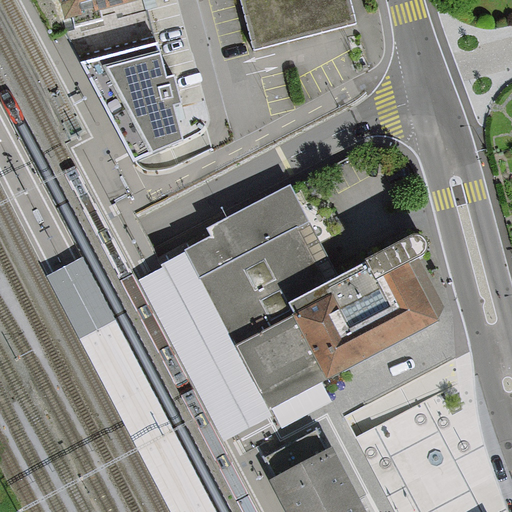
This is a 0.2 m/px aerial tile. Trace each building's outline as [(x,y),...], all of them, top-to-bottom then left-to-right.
[(61,0),(65,16),(132,0),(61,0)] [(158,44),(81,64),(134,163),(183,142),(175,108),(182,105),(175,77),(167,79),(158,44)] [(266,407),(327,376),(286,302),(336,275),(292,190),(207,235),(210,241),(186,254),(266,407)] [(437,318),(396,243),(336,275),(286,302),(327,376),(437,318)] [(259,427),(272,420),(186,255),(161,268),(162,271),(159,273),(149,278),(139,283),(224,445),(234,440),(244,435),(259,427)] [(359,511),(316,430),(266,457),(278,481),(277,482),(292,511),(359,511)]
